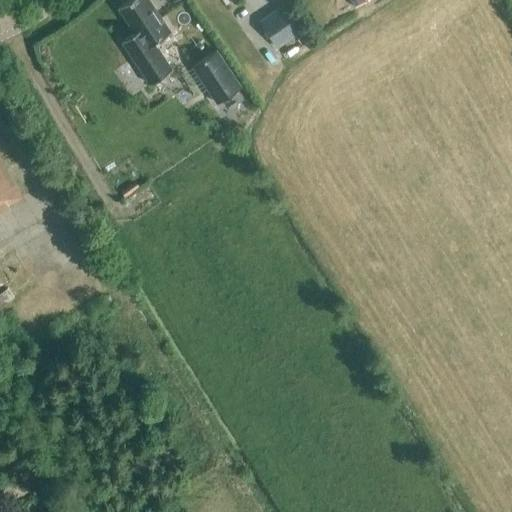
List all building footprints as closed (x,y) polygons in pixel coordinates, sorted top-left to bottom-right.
[(150,82),(175,65),(159,41),(172,32),(150,0),(125,0),(122,3),(139,29),(122,40),(150,82)] [(283,5),(258,21),(277,48),(302,32),(283,5)] [(240,88),(264,75),(242,33),(218,46),(240,88)] [(191,67),(215,104),(240,89),(215,52),(191,67)] [(0,210),(22,198),(0,160),(0,210)]
